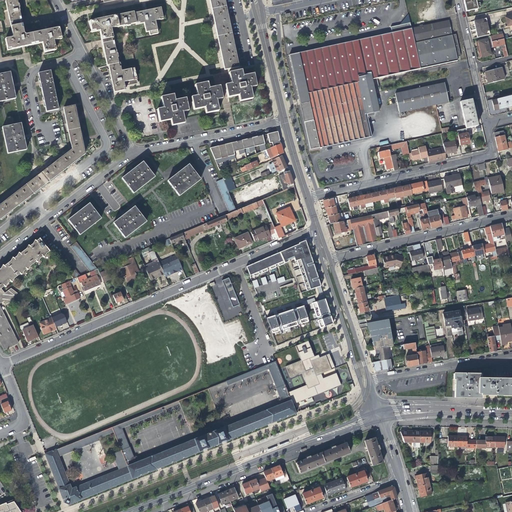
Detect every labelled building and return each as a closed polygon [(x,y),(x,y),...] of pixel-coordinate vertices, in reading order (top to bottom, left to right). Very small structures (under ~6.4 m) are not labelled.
[(10,25),(22,23),(19,12),(20,11),(19,8),(19,5),(18,5),(16,0),(11,0),(5,1),(10,25)] [(210,0),(214,18),(217,36),(223,62),(224,70),(238,67),(237,60),(235,52),(234,46),(228,17),(227,11),(224,0),(210,0)] [(464,0),(463,0),(466,12),(477,9),(477,8),(480,8),(479,3),(476,3),(474,0),(464,0)] [(106,17),(89,20),(92,32),(100,30),(103,46),(105,54),(107,66),(109,65),(112,81),(114,92),(119,92),(125,90),(125,86),(138,83),(135,68),(121,71),(120,63),(119,63),(118,57),(119,57),(118,54),(117,54),(117,51),(116,51),(115,42),(112,28),(122,26),(125,25),(125,26),(128,25),(128,26),(131,25),(131,24),(137,23),(137,24),(144,23),(146,33),(150,32),(150,34),(150,35),(158,34),(158,33),(155,21),(163,19),(161,7),(146,10),(134,13),(134,11),(106,17)] [(341,44),(289,55),(297,91),(308,141),(310,149),(319,147),(370,137),(366,114),(379,111),(372,80),(420,69),(456,61),(456,58),(460,57),(458,49),(455,35),(452,36),(448,19),(411,26),(411,29),(410,27),(409,23),(390,27),(392,33),(377,36),(341,44)] [(490,35),(488,28),(487,22),(486,19),(473,22),(474,26),(476,34),(477,38),(490,35)] [(8,50),(34,45),(32,33),(26,34),(24,33),(22,23),(10,25),(12,35),(11,38),(6,39),(8,50)] [(63,39),(60,28),(46,30),(32,33),(34,45),(42,43),(44,52),(55,50),(54,41),(63,39)] [(489,48),(493,47),(491,39),(478,41),(481,52),(482,57),(489,56),(491,55),(489,48)] [(502,48),(504,57),(508,57),(505,45),(503,39),(499,40),(491,42),(493,47),(497,46),(502,45),(503,47),(502,48)] [(503,79),(501,68),(497,69),(484,72),(486,81),(487,84),(500,80),(503,79)] [(229,73),(231,84),(225,85),(228,98),(239,96),(240,101),(252,99),(250,88),(257,87),(254,74),(243,76),(241,70),(229,73)] [(54,91),(50,71),(39,74),(41,83),(43,93),(54,91)] [(10,72),(0,74),(0,101),(16,99),(13,85),(10,72)] [(195,85),(197,96),(191,97),(194,110),(205,108),(206,113),(218,111),(216,100),(222,99),(220,86),(208,88),(207,82),(195,85)] [(443,83),(394,94),(398,113),(436,105),(446,103),(447,102),(447,100),(443,83)] [(58,109),(54,91),(43,93),(45,102),(47,112),(58,109)] [(161,97),(163,108),(157,109),(160,122),(171,120),(172,126),(178,124),(184,123),(183,119),(182,112),(188,111),(186,98),(174,100),(173,94),(161,97)] [(502,108),(507,107),(505,97),(497,99),(491,100),(494,110),(499,109),(502,108)] [(460,102),(466,128),(471,127),(476,126),(473,113),(470,100),(460,102)] [(63,109),(69,134),(80,131),(77,118),(75,106),(63,109)] [(2,128),(8,154),(26,150),(24,137),(21,124),(2,128)] [(469,143),(466,128),(456,130),(457,135),(459,145),(465,144),(469,143)] [(495,137),(496,144),(505,142),(502,130),(493,132),(495,137)] [(81,140),(80,131),(69,134),(72,150),(79,159),(84,154),(81,140)] [(273,147),(280,144),(277,132),(267,134),(270,143),(272,142),(273,147)] [(266,149),(262,135),(258,137),(252,138),(254,147),(259,146),(260,150),(261,152),(264,151),(266,150),(266,149)] [(250,152),(255,150),(254,147),(252,138),(248,139),(242,140),(244,149),(249,148),(250,152)] [(240,155),(245,153),(244,149),(242,140),(237,142),(232,143),(234,152),(239,151),(240,155)] [(443,147),(444,153),(450,152),(456,150),(454,140),(442,143),(443,147)] [(498,151),(507,149),(507,148),(511,147),(510,141),(505,142),(496,144),(497,147),(498,151)] [(405,142),(387,146),(389,151),(394,149),(396,149),(398,149),(401,148),(403,157),(408,155),(405,142)] [(225,145),(228,160),(229,161),(235,158),(234,152),(232,143),(229,144),(225,145)] [(281,148),(280,144),(273,147),(272,147),(266,150),(264,151),(265,157),(267,157),(283,153),(282,150),(281,148)] [(228,160),(225,145),(222,145),(218,146),(222,162),(228,160)] [(222,162),(218,146),(213,147),(210,148),(217,164),(222,162)] [(388,156),(389,160),(391,160),(390,156),(389,152),(389,151),(387,146),(379,148),(379,151),(383,150),(384,151),(378,152),(379,158),(382,158),(388,156)] [(427,157),(425,151),(424,146),(418,148),(418,150),(410,152),(412,160),(422,158),(427,157)] [(436,161),(445,158),(444,153),(443,147),(425,151),(427,157),(428,162),(436,161)] [(79,159),(72,150),(55,163),(62,172),(72,164),(79,159)] [(277,172),(286,168),(283,161),(282,156),(276,159),(277,161),(273,163),(277,172)] [(133,193),(154,177),(143,162),(132,170),(122,179),(133,193)] [(247,171),(257,167),(255,162),(245,166),(247,171)] [(180,195),(200,180),(188,165),(178,173),(168,181),(180,195)] [(293,184),(289,171),(283,173),(278,175),(283,191),(294,186),(293,184)] [(459,175),(444,178),(447,194),(462,191),(460,181),(459,175)] [(45,185),(38,176),(20,189),(27,198),(36,191),(45,185)] [(493,178),(488,179),(490,188),(491,194),(498,192),(504,191),(500,176),(493,178)] [(473,183),(475,192),(477,191),(480,191),(490,188),(488,179),(487,177),(484,178),(484,180),(480,181),(473,183)] [(231,178),(226,179),(224,181),(226,186),(228,192),(235,189),(231,178)] [(215,182),(229,214),(236,211),(231,199),(228,192),(226,186),(224,181),(223,179),(220,180),(219,181),(215,182)] [(431,182),(427,182),(428,190),(429,194),(443,191),(442,186),(440,179),(431,182)] [(411,194),(428,190),(427,182),(426,181),(417,183),(409,185),(411,194)] [(411,195),(411,194),(409,185),(404,186),(401,187),(403,196),(411,195)] [(400,197),(403,196),(401,187),(397,188),(393,189),(396,199),(396,200),(400,199),(400,197)] [(27,198),(20,189),(3,203),(10,212),(18,205),(27,198)] [(388,201),(396,199),(393,189),(389,190),(385,190),(387,200),(388,201)] [(380,202),(387,200),(385,190),(382,191),(378,192),(380,201),(380,202)] [(466,196),(466,198),(468,204),(468,205),(473,204),(476,204),(478,216),(480,216),(483,215),(481,207),(480,204),(479,202),(479,201),(477,194),(477,191),(475,192),(467,193),(465,194),(465,196),(466,196)] [(479,201),(479,202),(481,202),(484,201),(485,201),(486,203),(488,203),(487,200),(490,200),(488,192),(481,193),(480,191),(477,191),(477,194),(479,201)] [(372,202),(380,201),(378,192),(374,193),(370,194),(372,202)] [(373,206),(372,202),(370,194),(366,195),(363,196),(365,205),(365,208),(373,206)] [(361,206),(365,205),(363,196),(359,196),(355,197),(357,206),(360,205),(361,206)] [(358,210),(357,206),(355,197),(351,198),(347,199),(348,203),(349,208),(353,207),(354,211),(358,210)] [(325,209),(325,208),(337,206),(335,198),(323,200),(324,204),(325,209)] [(499,202),(501,210),(508,209),(506,200),(499,202)] [(256,202),(241,209),(243,213),(258,207),(256,202)] [(10,212),(3,203),(0,205),(0,219),(1,218),(10,212)] [(79,212),(69,221),(80,235),(101,219),(90,204),(79,212)] [(414,212),(419,211),(420,211),(418,204),(414,205),(406,207),(404,208),(405,212),(408,223),(410,233),(414,232),(410,215),(408,215),(408,213),(414,212)] [(338,206),(337,206),(325,208),(326,211),(327,216),(328,216),(338,214),(340,214),(338,206)] [(467,216),(465,206),(464,206),(453,208),(455,215),(451,216),(452,220),(460,218),(467,216)] [(125,238),(146,222),(134,207),(124,215),(113,223),(125,238)] [(276,213),(282,227),(295,221),(296,223),(298,222),(295,213),(293,209),(290,210),(289,207),(276,213)] [(226,220),(243,213),(241,209),(236,211),(229,214),(225,216),(226,220)] [(398,215),(398,214),(397,209),(390,211),(387,212),(388,217),(389,221),(390,223),(394,223),(393,218),(391,218),(391,216),(395,215),(398,215)] [(439,211),(427,214),(428,218),(431,228),(434,227),(441,225),(442,225),(444,225),(449,224),(447,217),(440,219),(439,215),(439,211)] [(380,219),(388,217),(387,212),(383,213),(375,214),(371,215),(374,228),(379,227),(377,220),(380,219)] [(339,222),(338,214),(328,216),(329,221),(330,225),(332,224),(339,222)] [(424,217),(423,214),(420,214),(420,217),(419,217),(422,230),(425,229),(431,228),(428,218),(426,219),(425,217),(424,217)] [(352,229),(356,246),(364,244),(377,241),(376,236),(374,228),(371,215),(367,216),(360,218),(351,220),(339,222),(332,224),(334,232),(339,231),(339,233),(343,232),(345,231),(352,229)] [(204,229),(205,230),(214,226),(227,221),(226,220),(225,216),(221,217),(219,218),(182,233),(184,237),(204,229)] [(496,237),(504,235),(503,230),(501,224),(496,226),(490,227),(493,242),(497,241),(496,237)] [(251,232),(255,242),(260,239),(265,238),(265,239),(271,236),(270,235),(267,227),(266,225),(251,232)] [(273,225),(267,227),(270,235),(276,232),(274,229),(273,225)] [(278,238),(283,236),(279,227),(274,229),(276,232),(278,238)] [(487,245),(484,245),(486,253),(488,253),(492,252),(495,251),(495,250),(493,242),(490,227),(486,228),(490,244),(487,245)] [(506,230),(503,230),(504,235),(506,242),(511,240),(509,229),(506,230)] [(188,254),(191,253),(184,237),(182,233),(170,239),(171,243),(172,245),(173,246),(178,244),(183,242),(188,254)] [(248,233),(234,238),(238,248),(245,246),(252,243),(248,233)] [(8,307),(13,305),(15,304),(14,300),(14,295),(17,292),(11,287),(4,294),(0,289),(3,287),(5,288),(7,284),(10,282),(12,283),(13,279),(20,274),(22,276),(22,272),(26,270),(28,271),(29,267),(35,263),(37,264),(38,260),(42,258),(44,259),(45,255),(49,252),(46,249),(39,240),(36,242),(34,241),(33,245),(29,247),(28,246),(26,250),(20,254),(18,253),(17,257),(14,259),(12,258),(11,261),(4,267),(3,265),(1,269),(0,269),(0,343),(4,351),(18,344),(0,308),(0,303),(4,301),(6,304),(8,307)] [(307,291),(321,286),(318,279),(317,279),(307,282),(306,281),(317,277),(318,277),(313,264),(302,267),(301,266),(312,262),(313,262),(306,241),(292,247),(294,255),(295,255),(297,261),(307,291)] [(90,272),(94,271),(97,269),(77,242),(73,245),(71,246),(70,247),(90,272)] [(412,246),(406,248),(408,255),(410,255),(411,261),(423,258),(421,251),(419,244),(412,246)] [(483,246),(482,244),(476,246),(471,247),(472,249),(473,256),(484,253),(483,246)] [(294,255),(292,247),(281,252),(279,252),(280,254),(284,253),(288,262),(288,260),(294,258),(295,261),(297,261),(295,255),(294,255)] [(497,256),(507,254),(509,253),(507,247),(495,250),(495,251),(497,256)] [(475,261),(472,249),(464,251),(462,251),(461,251),(461,252),(463,260),(464,264),(472,262),(475,261)] [(74,279),(76,278),(77,278),(80,276),(63,252),(62,253),(56,257),(74,279)] [(280,254),(279,252),(272,256),(265,259),(256,262),(249,266),(246,267),(249,275),(253,273),(253,274),(254,276),(260,274),(259,272),(258,271),(261,269),(262,271),(262,273),(268,271),(267,268),(266,267),(269,266),(270,267),(271,269),(276,267),(275,265),(275,264),(278,262),(278,264),(279,266),(288,262),(284,253),(280,254)] [(442,272),(452,269),(452,267),(449,257),(448,252),(445,253),(443,254),(444,259),(440,260),(442,269),(442,272)] [(452,262),(463,260),(461,252),(453,253),(450,254),(452,262)] [(364,267),(365,268),(365,271),(377,268),(374,255),(366,257),(368,262),(368,266),(364,267)] [(403,258),(396,255),(390,257),(383,258),(385,268),(396,266),(400,267),(403,258)] [(136,274),(135,272),(139,270),(133,258),(115,265),(118,271),(122,270),(125,277),(125,278),(130,276),(136,274)] [(177,258),(160,265),(162,270),(165,277),(166,278),(172,276),(171,275),(174,274),(176,273),(177,273),(183,271),(177,258)] [(431,265),(428,266),(430,272),(431,278),(434,277),(433,271),(442,269),(440,260),(435,260),(431,262),(431,265)] [(160,265),(145,271),(150,282),(158,279),(165,277),(162,270),(160,265)] [(413,276),(430,272),(428,266),(428,265),(411,269),(413,276)] [(85,274),(80,276),(77,278),(76,278),(79,283),(81,282),(84,290),(91,287),(99,284),(96,277),(100,275),(100,274),(98,269),(97,269),(94,271),(96,276),(87,280),(85,274)] [(107,271),(100,274),(100,275),(104,283),(111,280),(107,271)] [(228,278),(222,280),(233,307),(239,305),(228,278)] [(353,290),(355,289),(362,287),(360,278),(351,280),(352,286),(353,290)] [(63,287),(64,290),(71,287),(70,284),(69,284),(68,282),(62,285),(63,287)] [(355,293),(356,297),(364,295),(368,294),(366,286),(362,287),(355,289),(355,293)] [(64,290),(67,298),(68,297),(68,295),(68,294),(71,293),(72,293),(73,295),(74,295),(71,287),(64,290)] [(457,291),(459,302),(468,300),(466,290),(457,291)] [(123,299),(120,292),(113,295),(116,302),(120,301),(123,299)] [(77,293),(74,295),(73,295),(72,293),(71,293),(68,294),(68,295),(68,297),(67,298),(63,299),(65,304),(72,301),(79,298),(77,293)] [(334,324),(323,294),(310,298),(315,315),(318,314),(319,317),(317,318),(320,329),(334,324)] [(366,303),(364,295),(356,297),(357,301),(358,305),(366,303)] [(301,303),(266,315),(270,328),(305,316),(301,303)] [(366,303),(358,305),(359,309),(360,313),(368,312),(366,303)] [(372,306),(374,316),(378,315),(382,314),(381,314),(389,312),(387,303),(372,306)] [(474,309),(474,305),(465,306),(468,321),(475,320),(483,319),(482,312),(481,308),(474,309)] [(445,327),(446,326),(450,326),(451,328),(447,329),(448,337),(452,336),(451,329),(454,328),(457,328),(458,336),(463,335),(461,324),(464,323),(464,321),(461,321),(459,311),(443,314),(445,327)] [(51,318),(56,327),(60,325),(60,326),(62,325),(62,324),(67,322),(64,315),(61,313),(51,318)] [(51,318),(40,323),(44,334),(49,332),(56,329),(55,327),(51,318)] [(388,320),(371,323),(370,323),(371,332),(373,343),(374,343),(375,346),(373,346),(374,349),(392,346),(388,320)] [(497,327),(498,329),(501,346),(504,346),(507,345),(507,344),(511,342),(511,336),(510,324),(503,326),(503,328),(499,329),(499,327),(497,327)] [(38,337),(34,326),(21,331),(26,342),(33,339),(38,337)] [(486,335),(489,353),(492,352),(496,352),(493,337),(499,336),(498,329),(497,327),(497,326),(492,327),(493,334),(486,335)] [(314,356),(308,341),(295,346),(301,361),(285,367),(290,378),(302,374),(305,383),(308,389),(315,386),(319,384),(316,375),(331,369),(328,362),(327,358),(326,355),(310,361),(309,359),(309,358),(314,356)] [(416,351),(415,348),(414,343),(410,344),(402,345),(403,349),(412,348),(413,352),(415,355),(406,357),(407,367),(413,366),(418,365),(418,362),(416,351)] [(378,354),(380,353),(381,353),(382,356),(383,361),(385,361),(386,360),(392,359),(390,347),(377,350),(378,354)] [(443,347),(441,347),(430,349),(430,351),(431,358),(439,357),(444,356),(443,347)] [(430,349),(416,351),(418,362),(422,362),(425,361),(426,364),(432,363),(432,362),(431,358),(430,351),(430,349)] [(381,361),(373,363),(376,372),(388,370),(393,369),(392,359),(386,360),(385,361),(383,361),(381,361)] [(268,369),(276,388),(284,385),(275,361),(249,372),(229,380),(225,381),(227,386),(268,369)] [(459,398),(481,398),(481,394),(488,394),(488,396),(492,396),(496,396),(496,394),(511,394),(511,379),(480,379),(480,374),(453,374),(453,378),(454,378),(454,395),(454,398),(459,398)] [(135,463),(129,447),(121,450),(112,454),(118,470),(76,487),(75,487),(72,488),(71,488),(69,485),(58,456),(55,449),(45,454),(59,489),(58,489),(61,494),(64,502),(66,503),(69,504),(80,500),(80,499),(131,478),(132,479),(140,476),(156,469),(198,452),(209,448),(209,447),(217,444),(217,445),(229,440),(271,423),(296,413),(284,385),(276,388),(282,404),(265,410),(266,411),(224,427),(193,439),(194,440),(151,456),(135,463)] [(6,394),(0,396),(0,403),(4,413),(8,412),(11,410),(8,402),(2,404),(1,401),(8,398),(6,394)] [(120,423),(112,427),(114,432),(121,450),(129,447),(121,428),(162,411),(160,407),(120,423)] [(98,438),(114,432),(112,427),(96,433),(98,438)] [(413,442),(419,442),(419,431),(412,431),(400,431),(399,432),(403,442),(413,442)] [(426,431),(419,431),(419,442),(430,443),(430,431),(426,431)] [(98,439),(98,438),(96,433),(60,448),(55,449),(58,456),(99,440),(98,439)] [(447,436),(447,439),(447,443),(447,446),(456,447),(457,436),(452,436),(447,436)] [(456,447),(466,447),(466,440),(466,436),(457,436),(456,447)] [(364,441),(372,465),(382,462),(378,449),(379,449),(378,447),(378,445),(377,445),(374,437),(364,441)] [(485,437),(485,441),(485,447),(494,447),(494,437),(485,437)] [(500,437),(494,437),(494,447),(504,448),(504,437),(500,437)] [(469,440),(466,440),(466,447),(466,449),(475,449),(475,440),(469,440)] [(485,447),(485,441),(483,441),(475,440),(475,449),(485,450),(485,447)] [(331,448),(320,452),(324,463),(350,452),(345,442),(334,447),(334,446),(332,447),(330,447),(331,448)] [(299,472),(324,463),(320,452),(309,457),(309,456),(307,457),(305,457),(306,458),(295,462),(299,472)] [(274,476),(282,473),(285,472),(282,464),(276,466),(270,469),(274,476)] [(266,481),(274,477),(274,476),(270,469),(266,470),(262,472),(265,478),(266,481)] [(346,477),(350,487),(354,486),(363,482),(367,481),(363,471),(346,477)] [(282,473),(274,476),(274,477),(276,481),(284,478),(282,473)] [(416,481),(418,486),(429,483),(426,473),(415,475),(416,481)] [(251,480),(248,482),(252,491),(259,488),(256,481),(254,475),(252,476),(250,477),(251,480)] [(260,479),(256,481),(259,488),(260,491),(269,488),(266,481),(265,478),(260,479)] [(323,484),(327,495),(332,493),(341,490),(345,489),(341,478),(323,484)] [(245,494),(252,491),(248,482),(245,483),(241,484),(245,494)] [(431,494),(429,483),(418,486),(419,491),(420,497),(431,494)] [(370,505),(371,507),(376,506),(391,500),(396,498),(395,492),(394,487),(392,486),(365,496),(367,502),(373,500),(374,502),(371,504),(371,505),(370,505)] [(302,494),(305,503),(309,502),(318,499),(322,497),(319,487),(302,494)] [(229,489),(226,491),(230,500),(237,498),(233,488),(229,489)] [(221,504),(230,500),(226,491),(222,492),(217,494),(221,504)] [(255,500),(258,506),(260,511),(278,511),(277,508),(271,493),(255,500)] [(284,499),(289,511),(295,511),(302,509),(295,494),(284,499)] [(365,496),(356,499),(358,503),(359,503),(361,506),(368,504),(370,505),(371,505),(371,504),(374,502),(373,500),(367,502),(365,496)] [(199,501),(195,503),(198,511),(202,511),(212,508),(207,498),(204,499),(199,501)] [(384,511),(395,511),(394,507),(391,500),(376,506),(378,510),(383,508),(384,511)] [(0,511),(20,511),(14,502),(6,505),(6,503),(0,505),(0,511)] [(247,511),(244,503),(232,508),(234,511),(247,511)]
